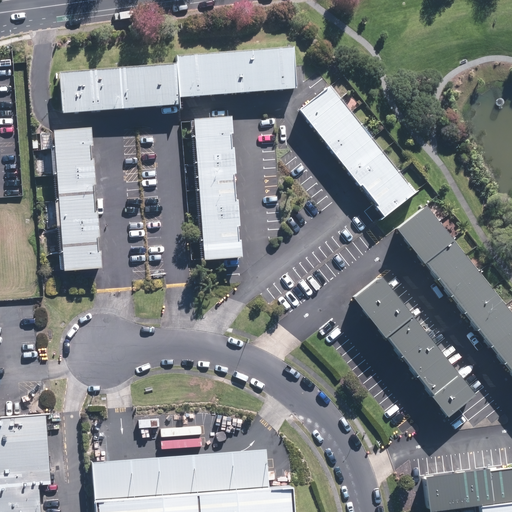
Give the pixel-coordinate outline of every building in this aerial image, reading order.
[(181,70),(61,79),(65,121),(185,112),(184,105),(303,96),(299,53),(180,62),(181,70)] [(417,199),(331,94),(301,118),(387,223),(417,199)] [(235,126),(197,129),(207,264),(246,261),(235,126)] [(94,133),(60,136),(71,276),(105,274),(94,133)] [(511,321),(423,213),(396,235),(511,377),(511,321)] [(480,407),(376,279),(349,301),(453,428),(480,407)] [(47,484),(41,414),(0,416),(0,511),(37,511),(35,485),(47,484)] [(94,460),(97,500),(271,487),(267,446),(94,460)] [(511,466),(427,477),(431,511),(511,500),(511,466)] [(94,500),(95,511),(288,511),(286,486),(271,487),(97,500),(94,500)] [(511,511),(511,503),(482,507),(482,511),(511,511)]
